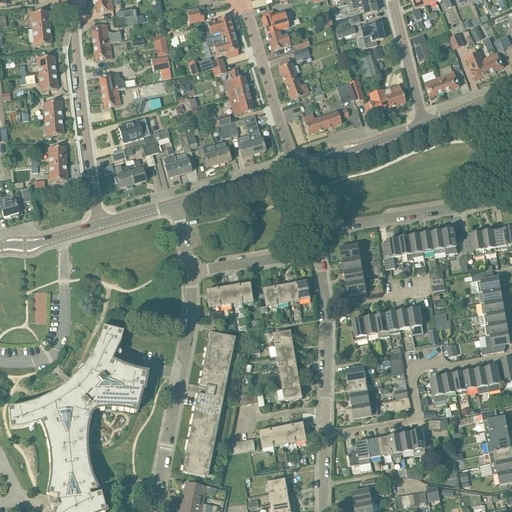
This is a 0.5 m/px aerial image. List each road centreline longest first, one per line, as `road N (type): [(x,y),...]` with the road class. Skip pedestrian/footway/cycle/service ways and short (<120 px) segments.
road 1 (residential): [(324,436),(417,419),(416,368),(511,353)]
road 2 (residential): [(152,511),(188,317),(188,275)]
road 3 (residential): [(79,0),(72,43),(101,223)]
road 4 (residential): [(313,231),(511,199)]
road 5 (residential): [(293,169),(241,0)]
road 6 (residential): [(0,361),(36,361),(57,347),(65,313),(62,235)]
road 7 (tertiary): [(293,169),(424,126)]
road 8 (residential): [(188,275),(318,249)]
road 9 (residential): [(424,126),(391,0)]
road 10 (tertiary): [(173,204),(293,169)]
